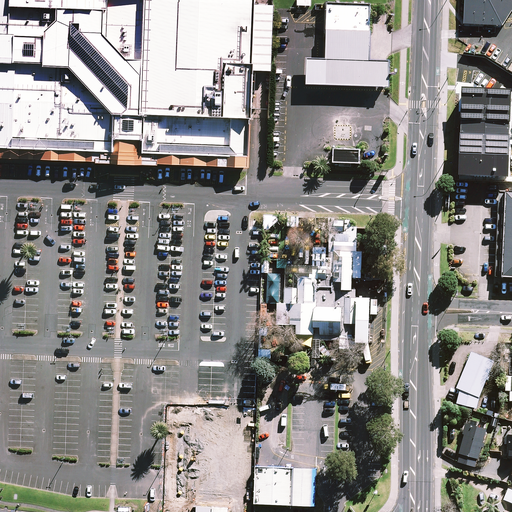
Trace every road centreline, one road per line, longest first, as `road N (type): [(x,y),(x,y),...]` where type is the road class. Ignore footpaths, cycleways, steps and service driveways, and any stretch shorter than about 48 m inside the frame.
road 1 (secondary): [(415,310),(427,0)]
road 2 (secondary): [(415,447),(415,310)]
